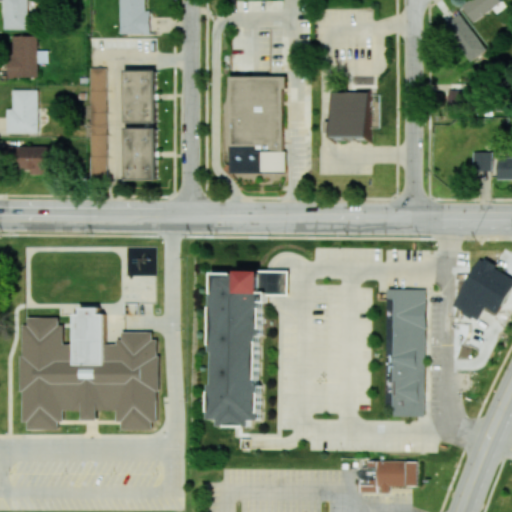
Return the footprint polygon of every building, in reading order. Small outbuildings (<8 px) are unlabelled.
[(29,0),(7,0),(8,29),(30,29),(29,0)] [(120,0),(121,34),(151,34),(151,10),(146,10),(145,0),(120,0)] [(469,0),(462,5),(474,22),(502,2),(501,0),(469,0)] [(444,25),(472,62),(488,50),(460,13),(444,25)] [(10,77),(38,77),(38,36),(11,35),(10,77)] [(106,68),(89,68),(91,177),(108,177),(106,68)] [(126,69),(127,122),(157,122),(156,69),(126,69)] [(286,76),(231,76),(232,172),(287,172),(286,76)] [(38,89),(13,89),(13,109),(7,109),(8,133),(39,133),(38,89)] [(449,105),(466,104),(465,90),(448,90),(449,105)] [(372,92),(335,92),(334,138),(371,138),(372,92)] [(127,180),(158,179),(156,127),(126,127),(127,180)] [(22,168),(31,169),(31,173),(53,174),(54,146),(5,145),(5,160),(22,160),(22,168)] [(492,151),(473,152),(474,170),(493,170),(492,151)] [(511,155),(498,155),(498,179),(511,178),(511,155)] [(467,283),(506,303),(511,291),(511,274),(480,258),(467,283)] [(212,271),(210,419),(218,419),(218,426),(251,426),(251,420),(259,420),(260,301),(267,301),(267,294),(289,294),(289,271),(212,271)] [(426,420),(397,420),(397,410),(389,410),(390,291),(427,292),(426,420)] [(30,317),(23,334),(22,422),(41,429),(59,429),(66,410),(83,410),(83,419),(97,419),(101,410),(118,410),(117,421),(122,422),(122,429),(152,429),(155,422),(159,422),(160,341),(153,338),(153,332),(123,331),(117,344),(106,343),(106,314),(87,307),(82,307),(81,313),(76,313),(75,344),(63,344),(63,317),(30,317)] [(420,463),(370,463),(370,469),(364,469),(364,474),(360,474),(360,480),(362,480),(363,495),(380,495),(380,488),(383,488),(383,496),(393,495),(393,489),(420,489),(420,463)]
